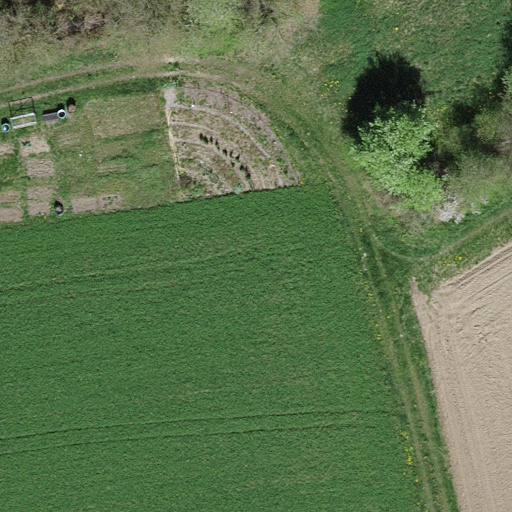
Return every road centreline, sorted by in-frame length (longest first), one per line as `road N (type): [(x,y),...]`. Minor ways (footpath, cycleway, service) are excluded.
road 1 (track): [(440,511),(374,236),(263,79),(171,61),(0,101)]
road 2 (track): [(511,211),(382,272)]
